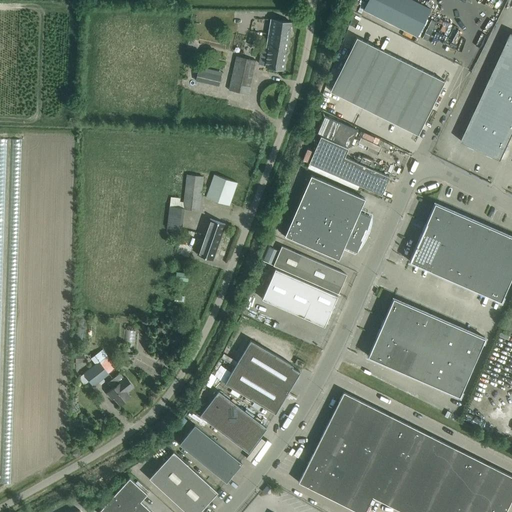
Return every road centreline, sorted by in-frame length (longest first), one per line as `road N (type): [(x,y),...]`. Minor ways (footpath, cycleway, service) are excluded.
road 1 (unclassified): [(0,508),(144,420),(194,351),(297,82),(313,0)]
road 2 (unclassified): [(225,511),(315,388),(417,168),(432,167),(511,206)]
